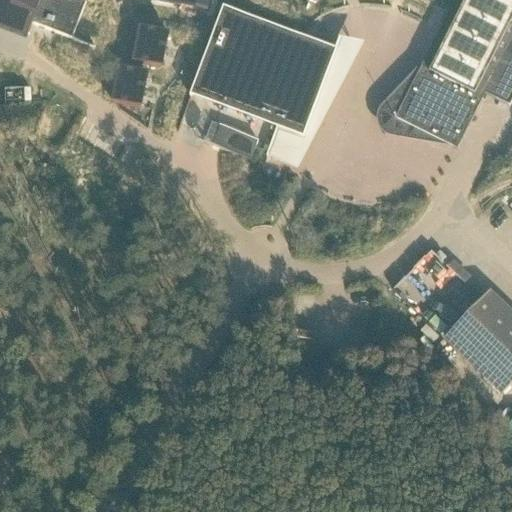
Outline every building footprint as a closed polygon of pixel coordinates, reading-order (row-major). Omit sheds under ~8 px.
[(0,0),(0,27),(26,38),(31,26),(53,34),(92,48),(93,47),(71,39),(84,3),(74,0),(0,0)] [(153,0),(153,1),(208,12),(210,0),(153,0)] [(378,118),(378,121),(378,124),(379,126),(380,128),(382,130),(383,132),(385,133),(388,134),(390,135),(393,135),(395,135),(398,135),(400,134),(402,133),(404,131),(406,129),(407,127),(455,151),(478,106),(480,101),(482,102),(485,96),(508,108),(511,99),(511,0),(453,0),(447,13),(436,35),(400,106),(398,105),(395,104),(393,104),(390,105),(388,105),(386,106),(384,108),(382,109),(380,111),(379,114),(378,116),(378,118)] [(223,10),(221,9),(187,100),(191,101),(275,133),(304,144),(342,44),(340,43),(335,55),(298,41),(296,40),(222,12),(223,10)] [(133,62),(133,63),(159,69),(159,67),(158,67),(165,35),(166,35),(166,34),(140,28),(140,30),(141,30),(135,62),(133,62)] [(113,102),(112,103),(138,109),(139,108),(138,107),(144,75),(145,75),(146,74),(120,69),(119,70),(121,70),(114,102),(113,102)] [(211,148),(219,129),(210,126),(204,145),(211,148)] [(257,143),(219,129),(211,148),(249,162),(254,149),(257,143)] [(264,158),(260,173),(281,182),(286,174),(292,177),(304,144),(275,133),(264,158)] [(465,283),(471,277),(454,262),(449,268),(465,283)] [(511,321),(485,296),(444,339),(502,394),(511,383),(511,321)] [(344,344),(368,343),(367,335),(344,336),(344,344)]
